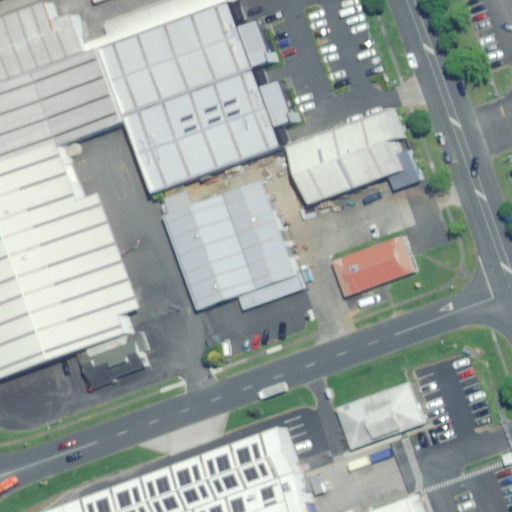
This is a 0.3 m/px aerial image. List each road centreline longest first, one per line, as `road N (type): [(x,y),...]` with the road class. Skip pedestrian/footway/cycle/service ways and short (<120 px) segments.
road 1 (tertiary): [(511,290),(0,472)]
road 2 (tertiary): [(409,0),(511,284)]
